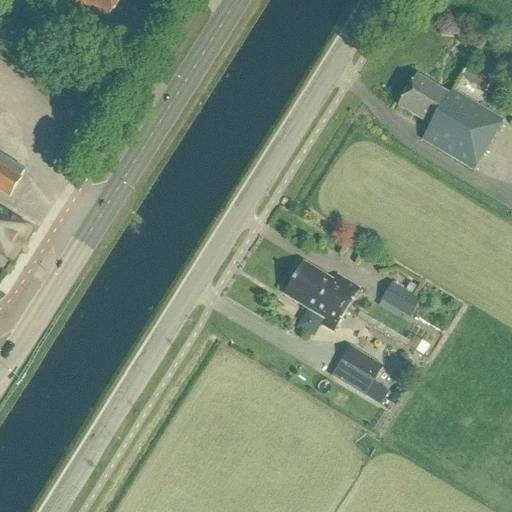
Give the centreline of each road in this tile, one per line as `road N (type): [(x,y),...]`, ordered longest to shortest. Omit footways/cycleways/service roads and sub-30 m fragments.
road 1 (unclassified): [(52,511),(375,0)]
road 2 (primary): [(1,374),(238,0)]
